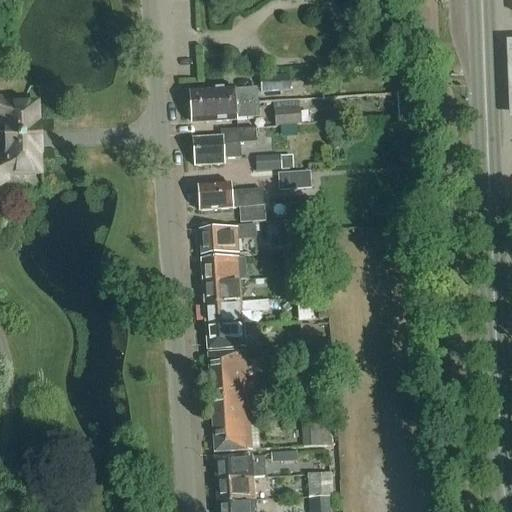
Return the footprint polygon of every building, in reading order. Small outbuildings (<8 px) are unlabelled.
[(289,77),(260,79),(261,95),(290,93),(289,77)] [(190,110),(258,105),(257,91),(189,96),(190,110)] [(15,108),(0,100),(0,132),(2,133),(4,133),(5,142),(5,157),(0,160),(0,186),(17,175),(39,175),(38,154),(42,153),(42,140),(41,128),(37,128),(37,108),(15,108)] [(258,105),(190,110),(191,124),(259,119),(258,105)] [(300,111),(274,113),(275,129),(301,127),(301,126),(314,125),(313,113),(300,114),(300,111)] [(194,169),(224,168),(224,162),(241,160),(240,144),(251,143),(256,143),(256,131),(220,133),(221,140),(193,142),(194,169)] [(345,140),(331,141),(332,152),(345,151),(345,140)] [(281,172),(280,157),(255,159),(256,174),(281,172)] [(278,176),(279,193),(311,191),(310,174),(278,176)] [(200,214),(239,210),(240,226),(266,224),(262,191),(232,194),(231,187),(198,190),(200,214)] [(308,226),(289,227),(291,252),(310,250),(308,226)] [(237,241),(254,240),(253,230),(200,234),(201,258),(238,256),(237,241)] [(284,256),(286,279),(311,277),(309,254),(284,256)] [(202,285),(240,282),(238,260),(201,262),(202,285)] [(311,279),(292,280),(293,301),(313,300),(311,279)] [(240,282),(202,285),(204,309),(242,306),(240,282)] [(269,314),(268,304),(254,305),(242,306),(204,309),(205,331),(243,328),(242,316),(269,314)] [(297,306),(297,322),(298,325),(312,324),(312,321),(311,305),(297,306)] [(312,325),(300,326),(300,348),(313,348),(312,325)] [(243,328),(205,331),(207,353),(245,350),(243,328)] [(310,364),(323,364),(323,349),(310,349),(310,364)] [(209,377),(246,374),(244,354),(208,357),(209,377)] [(246,374),(209,377),(211,402),(248,399),(247,394),(246,374)] [(211,402),(212,425),(249,422),(248,399),(211,402)] [(332,418),(301,420),(303,450),(334,449),(332,418)] [(249,422),(212,425),(214,456),(251,453),(249,422)] [(264,460),(252,461),(252,458),(214,460),(216,484),(253,481),(265,480),(264,460)] [(307,477),(309,500),(333,498),(332,475),(307,477)] [(253,481),(216,484),(217,506),(255,504),(254,498),(254,492),(253,481)] [(333,511),(333,498),(309,500),(309,511),(333,511)]
